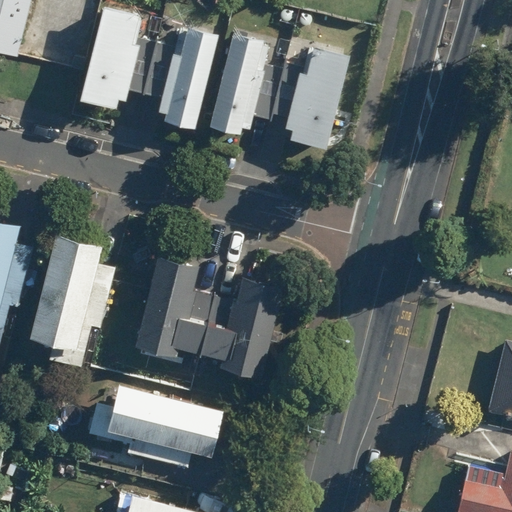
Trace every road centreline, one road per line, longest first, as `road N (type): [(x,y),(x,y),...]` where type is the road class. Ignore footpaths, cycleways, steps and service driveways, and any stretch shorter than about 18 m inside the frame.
road 1 (residential): [(0,144),(391,243)]
road 2 (tertiary): [(324,511),(391,243)]
road 3 (tertiary): [(391,243),(454,0)]
